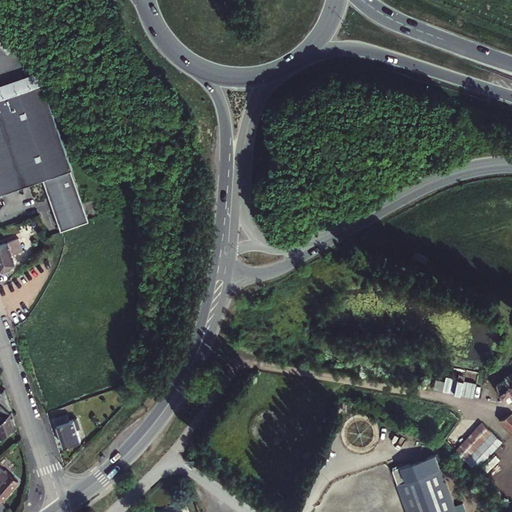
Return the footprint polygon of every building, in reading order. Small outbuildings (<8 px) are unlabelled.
[(0,193),(60,173),(70,164),(43,82),(0,97),(0,193)] [(0,230),(0,240),(17,234),(20,233),(17,225),(0,230)] [(0,240),(0,241),(1,244),(18,237),(17,234),(0,240)] [(0,243),(0,270),(5,273),(16,263),(12,253),(22,250),(18,237),(1,244),(0,243)] [(511,369),(499,377),(510,399),(511,397),(511,369)] [(444,389),(475,396),(478,382),(448,374),(444,389)] [(0,393),(0,437),(17,425),(14,414),(4,388),(0,393)] [(67,413),(56,418),(65,445),(81,440),(76,426),(79,425),(76,417),(69,420),(67,413)] [(475,457),(502,429),(492,419),(464,447),(475,457)] [(464,511),(441,454),(402,469),(418,511),(464,511)] [(0,501),(18,481),(0,465),(0,501)]
